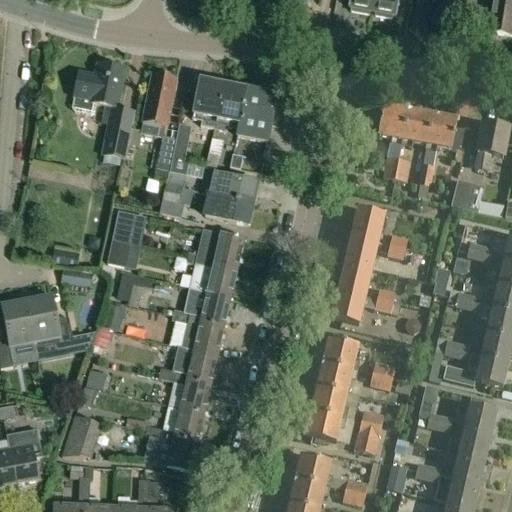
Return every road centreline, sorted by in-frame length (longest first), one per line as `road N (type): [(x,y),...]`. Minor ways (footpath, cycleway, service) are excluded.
road 1 (residential): [(235,511),(305,212),(305,174),(331,52)]
road 2 (residential): [(0,216),(18,2)]
road 3 (residential): [(511,81),(331,52)]
road 4 (residential): [(331,52),(150,35)]
road 5 (residential): [(150,35),(18,2)]
